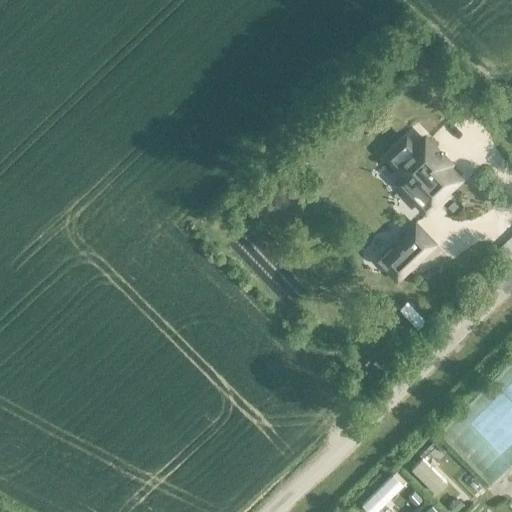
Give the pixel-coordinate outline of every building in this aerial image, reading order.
[(396,148),(387,156),(402,172),(401,172),(404,175),(402,178),(398,182),(408,194),(415,201),(418,204),(424,211),(458,179),(445,165),(448,163),(443,157),(440,154),(440,153),(440,152),(439,153),(436,150),(437,149),(436,148),(435,149),(427,140),(426,140),(424,138),(416,145),(415,145),(413,147),(407,141),(408,141),(405,138),(395,148),(396,148)] [(392,245),(377,258),(397,279),(432,245),(412,223),(390,243),(392,245)] [(446,480),(421,454),(410,465),(436,490),(446,480)] [(370,511),(402,483),(392,472),(359,501),(368,511),(370,511)] [(439,511),(430,502),(418,511),(439,511)]
